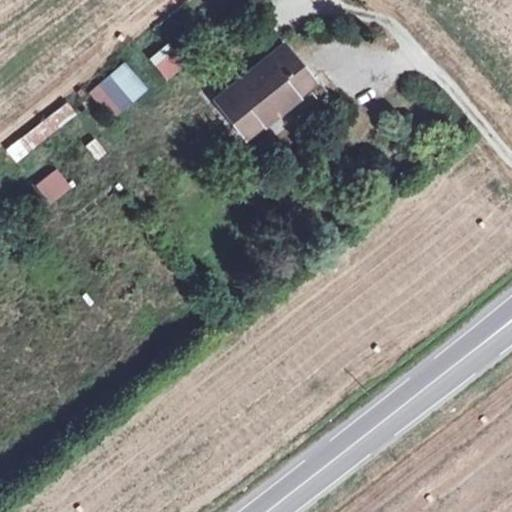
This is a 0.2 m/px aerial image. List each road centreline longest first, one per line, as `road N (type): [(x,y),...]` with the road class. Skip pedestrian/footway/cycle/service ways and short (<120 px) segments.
road 1 (secondary): [(269,511),(511,322)]
road 2 (residential): [(410,49),(511,166)]
